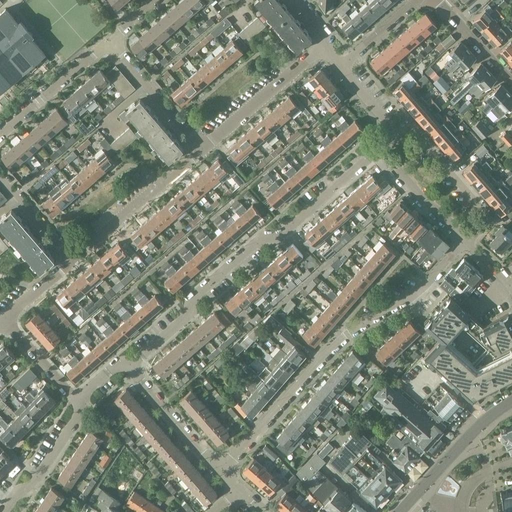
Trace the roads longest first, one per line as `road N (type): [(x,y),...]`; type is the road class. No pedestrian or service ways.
road 1 (residential): [(125,362),(187,315),(192,297),(257,241),(281,235),(379,149)]
road 2 (residential): [(465,241),(422,287),(321,358),(221,469)]
road 3 (residential): [(69,262),(204,149)]
road 4 (residential): [(467,245),(488,219),(411,131),(397,132)]
road 5 (residential): [(204,149),(323,47)]
road 6 (residential): [(0,137),(109,42)]
road 7 (residential): [(221,469),(125,362)]
road 8 (residential): [(204,149),(109,42)]
road 9 (residential): [(2,511),(38,476),(79,401)]
road 10 (tertiary): [(420,490),(511,402)]
road 11 (residential): [(465,241),(379,149)]
